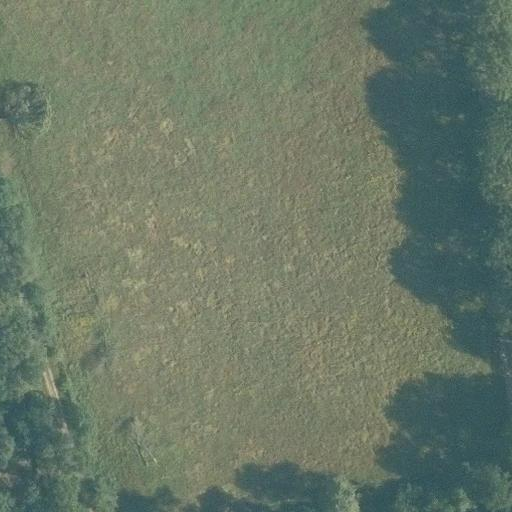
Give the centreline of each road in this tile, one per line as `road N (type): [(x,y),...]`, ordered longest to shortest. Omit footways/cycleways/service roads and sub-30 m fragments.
road 1 (unclassified): [(505,445),(460,0)]
road 2 (track): [(0,242),(95,511)]
road 3 (track): [(508,473),(291,511)]
